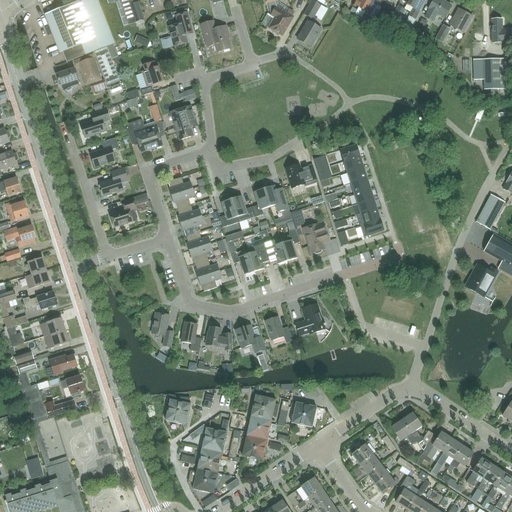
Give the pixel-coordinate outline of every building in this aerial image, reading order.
[(45,15),(60,53),(62,52),(66,63),(94,52),(107,86),(120,81),(107,47),(114,44),(96,0),(83,0),(74,4),(73,4),(45,15)] [(107,0),(109,3),(118,0),(120,0),(128,25),(135,23),(133,17),(130,5),(133,4),(131,0),(107,0)] [(293,17),(277,7),(275,2),(281,0),(280,0),(265,0),(266,4),(268,3),(272,16),(275,18),(269,28),(282,36),(293,17)] [(365,11),(372,1),(370,0),(356,0),(354,4),(359,7),(357,11),(363,14),(365,11)] [(407,0),(405,4),(413,8),(408,16),(416,20),(420,12),(418,11),(424,0),(407,0)] [(444,18),(450,6),(441,0),(433,0),(429,9),(425,17),(432,21),(437,14),(444,18)] [(323,12),(319,9),(321,5),(313,1),(305,14),(311,18),(309,21),(298,39),(311,47),(322,29),(314,24),(317,18),(319,19),(323,12)] [(133,4),(130,5),(133,17),(135,23),(144,20),(138,3),(133,4)] [(405,9),(398,6),(392,17),(399,20),(405,9)] [(463,33),(472,17),(465,13),(463,16),(457,12),(449,25),(463,33)] [(187,43),(183,28),(190,26),(187,13),(179,15),(182,24),(169,27),(171,38),(161,40),(163,49),(174,46),(174,47),(180,45),(181,47),(185,46),(186,44),(187,43)] [(429,22),(423,19),(420,25),(426,28),(429,22)] [(491,44),(511,43),(511,30),(503,30),(502,19),(491,19),(491,44)] [(216,29),(213,22),(201,25),(207,47),(215,45),(217,53),(231,49),(227,34),(228,33),(226,26),(216,29)] [(450,29),(443,25),(435,40),(442,43),(450,29)] [(150,41),(137,36),(134,42),(148,48),(150,41)] [(74,61),(77,69),(80,68),(86,86),(98,82),(102,81),(95,62),(96,62),(93,55),(74,61)] [(511,59),(504,59),(473,60),(473,80),(483,80),(484,90),(504,89),(511,89),(511,88),(511,59)] [(159,69),(157,62),(155,62),(143,66),(145,71),(142,72),(147,87),(139,89),(142,97),(153,93),(151,86),(163,82),(161,76),(162,76),(162,74),(159,74),(158,69),(159,69)] [(80,85),(78,80),(75,68),(57,74),(61,88),(62,90),(64,93),(66,91),(69,89),(72,88),(80,85)] [(139,97),(137,90),(126,93),(129,100),(139,97)] [(196,98),(193,90),(183,93),(186,102),(196,98)] [(138,107),(136,99),(128,101),(131,109),(138,107)] [(195,119),(191,106),(176,111),(179,119),(174,121),(180,140),(193,136),(189,121),(195,119)] [(103,123),(110,121),(106,109),(92,114),(94,121),(81,125),(85,138),(106,132),(103,123)] [(152,128),(146,130),(152,149),(163,145),(159,134),(166,132),(162,120),(150,124),(152,128)] [(152,149),(146,130),(141,132),(139,127),(128,131),(132,143),(138,141),(142,152),(152,149)] [(0,145),(9,142),(4,128),(0,129),(0,145)] [(112,150),(119,148),(116,139),(101,142),(104,150),(91,154),(95,168),(115,161),(112,150)] [(356,146),(340,151),(344,163),(360,158),(356,146)] [(13,155),(12,151),(0,155),(0,177),(1,177),(0,172),(0,169),(16,164),(15,161),(16,161),(17,159),(16,155),(14,154),(13,155)] [(136,163),(133,155),(127,157),(130,165),(136,163)] [(319,158),(314,160),(317,171),(322,169),(319,158)] [(360,158),(344,163),(347,173),(363,168),(360,158)] [(299,164),(286,169),(293,188),(305,184),(306,186),(312,184),(319,182),(313,164),(306,167),(300,169),(299,164)] [(127,168),(124,169),(111,173),(113,179),(100,184),(104,197),(123,191),(121,183),(127,181),(126,177),(129,176),(128,173),(127,168)] [(363,168),(347,173),(351,184),(367,178),(363,168)] [(322,169),(317,171),(321,182),(326,180),(322,169)] [(511,172),(502,189),(511,194),(511,193),(511,172)] [(169,189),(171,196),(193,189),(191,182),(184,184),(182,177),(169,181),(171,188),(169,189)] [(17,178),(0,183),(0,192),(6,191),(8,197),(21,193),(17,178)] [(367,178),(351,184),(354,194),(370,189),(367,178)] [(274,186),(264,189),(270,207),(276,205),(278,213),(282,211),(284,218),(275,221),(276,227),(293,221),(289,209),(285,197),(282,189),(276,191),(274,186)] [(195,196),(193,189),(171,196),(174,203),(175,202),(177,209),(191,205),(189,198),(195,196)] [(270,207),(264,189),(254,192),(259,205),(252,207),(255,217),(264,215),(262,209),(270,207)] [(370,189),(354,194),(357,204),(373,199),(370,189)] [(146,194),(121,202),(124,210),(109,214),(114,228),(136,221),(136,219),(137,218),(135,213),(134,212),(133,211),(129,212),(128,209),(149,202),(146,194)] [(119,202),(117,195),(109,197),(111,205),(119,202)] [(505,203),(491,195),(476,223),(490,230),(505,203)] [(242,196),(232,199),(239,222),(255,217),(252,207),(246,209),(242,196)] [(239,222),(232,199),(222,202),(225,214),(219,216),(223,228),(239,222)] [(373,199),(357,204),(360,215),(361,214),(377,209),(373,199)] [(11,222),(16,221),(29,217),(28,214),(29,212),(28,210),(26,209),(24,202),(18,204),(17,201),(5,205),(11,222)] [(193,212),(191,205),(177,209),(180,216),(178,216),(180,223),(202,216),(200,209),(193,212)] [(360,215),(357,216),(360,226),(380,220),(377,209),(361,214),(360,215)] [(306,224),(302,211),(292,214),(296,227),(306,224)] [(204,223),(202,216),(180,223),(183,230),(184,230),(186,237),(200,232),(197,226),(204,223)] [(380,220),(360,226),(364,238),(384,231),(380,220)] [(269,228),(267,221),(259,224),(261,231),(269,228)] [(313,226),(303,229),(305,235),(311,254),(325,249),(323,243),(330,241),(328,235),(326,229),(324,222),(313,226)] [(36,238),(32,226),(19,231),(18,228),(4,232),(7,242),(16,239),(19,248),(35,243),(34,239),(36,238)] [(287,241),(282,243),(288,261),(298,258),(293,245),(300,243),(295,229),(290,231),(289,233),(290,236),(287,236),(286,238),(287,241)] [(202,239),(200,232),(186,237),(188,243),(187,244),(189,251),(211,244),(209,237),(202,239)] [(511,267),(511,244),(494,235),(484,252),(511,267)] [(288,261),(282,243),(281,238),(273,241),(271,241),(270,239),(268,238),(263,240),(270,262),(276,260),(278,264),(288,261)] [(257,246),(247,250),(249,254),(255,272),(265,268),(264,264),(270,262),(263,240),(257,241),(256,244),(257,246)] [(213,251),(211,244),(189,251),(191,258),(193,257),(195,264),(208,260),(206,253),(213,251)] [(7,262),(20,257),(18,250),(5,254),(7,262)] [(255,272),(249,254),(244,255),(243,253),(241,252),(231,255),(234,264),(241,262),(245,275),(255,272)] [(26,276),(46,270),(43,258),(29,262),(30,264),(26,266),(28,271),(32,270),(33,274),(26,276)] [(210,266),(208,260),(195,264),(197,271),(196,271),(198,278),(220,271),(217,264),(210,266)] [(483,298),(498,273),(491,269),(489,273),(477,265),(473,272),(474,273),(466,287),(483,298)] [(50,283),(46,270),(26,276),(29,289),(36,287),(50,283)] [(222,278),(220,271),(198,278),(200,285),(202,285),(204,292),(217,287),(215,280),(222,278)] [(6,292),(0,294),(0,304),(9,302),(17,299),(14,290),(6,292)] [(57,305),(55,299),(53,292),(37,298),(30,300),(29,298),(22,300),(25,309),(39,305),(40,310),(57,305)] [(9,304),(0,306),(0,310),(2,318),(3,318),(9,316),(6,309),(10,308),(9,304)] [(306,321),(296,324),(299,336),(309,333),(310,334),(325,329),(317,304),(302,309),(306,321)] [(171,347),(173,332),(166,331),(169,316),(156,313),(152,333),(165,336),(163,346),(171,347)] [(13,316),(12,316),(3,319),(2,319),(5,330),(16,326),(17,326),(15,320),(13,316)] [(43,337),(50,335),(65,330),(61,317),(46,322),(40,324),(43,337)] [(288,327),(282,329),(278,317),(265,321),(272,341),(285,337),(287,343),(293,341),(288,327)] [(199,352),(201,338),(195,337),(198,325),(185,323),(181,341),(191,343),(190,350),(199,352)] [(251,325),(236,330),(242,348),(252,345),(255,353),(265,349),(261,337),(255,339),(251,325)] [(208,332),(206,345),(218,347),(218,346),(225,347),(225,350),(232,350),(232,334),(224,334),(224,335),(221,334),(221,329),(217,329),(216,327),(213,327),(212,328),(210,327),(209,332),(208,332)] [(69,343),(65,330),(50,335),(43,337),(47,350),(69,343)] [(9,338),(12,347),(24,344),(21,334),(9,338)] [(31,352),(14,358),(17,366),(34,360),(31,352)] [(63,356),(49,360),(54,377),(63,374),(63,371),(77,367),(74,355),(64,358),(63,356)] [(17,366),(19,375),(37,369),(34,360),(17,366)] [(231,366),(221,366),(222,374),(231,374),(231,366)] [(60,383),(61,384),(62,390),(69,388),(72,398),(79,396),(78,393),(86,390),(81,376),(67,381),(60,383)] [(21,390),(32,425),(48,420),(37,385),(22,390),(21,390)] [(170,402),(169,404),(172,405),(183,422),(186,423),(190,406),(188,405),(189,399),(174,398),(175,396),(168,395),(167,401),(170,402)] [(258,397),(258,401),(269,417),(272,418),(272,417),(276,418),(279,405),(275,404),(276,401),(258,397)] [(510,423),(511,422),(511,420),(511,398),(511,400),(511,401),(502,416),(508,420),(507,423),(510,423)] [(269,417),(258,401),(254,400),(251,417),(268,421),(269,417)] [(76,410),(73,401),(56,407),(58,415),(76,410)] [(183,422),(172,405),(169,404),(165,421),(182,425),(183,422)] [(299,405),(299,408),(309,425),(313,425),(316,408),(299,405)] [(309,425),(299,408),(295,407),(291,424),(308,428),(309,425)] [(412,413),(402,420),(416,442),(417,442),(418,444),(419,443),(423,450),(434,435),(428,431),(424,438),(421,436),(420,437),(415,431),(421,427),(412,413)] [(268,421),(251,417),(247,433),(250,434),(267,424),(268,421)] [(416,442),(402,420),(391,427),(400,441),(406,437),(411,445),(416,442)] [(267,424),(250,434),(250,438),(267,442),(271,425),(267,424)] [(219,453),(219,450),(209,434),(209,430),(206,429),(206,428),(204,425),(201,427),(205,432),(201,449),(219,453)] [(226,433),(209,430),(209,434),(219,450),(222,451),(226,433)] [(444,453),(452,440),(441,433),(436,441),(432,438),(422,454),(431,460),(438,450),(444,453)] [(382,439),(387,446),(391,443),(387,436),(382,439)] [(267,442),(250,438),(249,441),(260,458),(263,458),(267,442)] [(260,458),(249,441),(245,440),(242,457),(259,461),(260,458)] [(454,460),(463,446),(452,440),(444,453),(454,460)] [(391,453),(396,449),(391,443),(387,446),(391,453)] [(360,465),(373,455),(365,445),(352,455),(360,465)] [(473,453),(463,446),(454,460),(450,465),(451,465),(447,470),(451,473),(454,467),(456,469),(460,463),(465,467),(473,453)] [(218,457),(219,453),(201,449),(198,466),(201,467),(218,457)] [(367,475),(380,465),(373,455),(360,465),(367,475)] [(201,467),(200,470),(217,474),(221,458),(218,457),(201,467)] [(402,467),(405,461),(400,458),(397,463),(402,467)] [(484,479),(492,465),(482,458),(473,472),(466,483),(472,486),(479,476),(484,479)] [(410,472),(413,467),(405,461),(402,467),(410,472)] [(43,510),(57,506),(59,511),(85,511),(69,462),(46,469),(48,476),(49,477),(50,482),(50,484),(41,487),(40,485),(35,487),(36,489),(26,492),(26,490),(20,491),(21,494),(11,497),(11,494),(5,496),(6,499),(8,505),(9,507),(10,511),(37,511),(42,510),(42,511),(43,511),(43,510)] [(375,485),(388,475),(387,475),(390,473),(387,469),(385,471),(380,465),(367,475),(375,485)] [(494,485),(503,472),(492,465),(484,479),(473,495),(477,498),(481,492),(482,493),(489,482),(494,485)] [(200,470),(200,474),(211,490),(214,491),(218,492),(221,479),(217,478),(217,474),(200,470)] [(211,490),(200,474),(190,472),(188,483),(194,484),(193,490),(210,494),(211,490)] [(505,492),(511,480),(511,477),(503,472),(494,485),(494,486),(484,501),(488,504),(492,499),(499,489),(505,492)] [(451,478),(444,474),(441,480),(447,484),(451,478)] [(392,480),(388,475),(375,485),(382,495),(395,485),(399,482),(396,477),(392,480)] [(406,510),(415,496),(410,493),(414,488),(412,486),(415,481),(407,476),(402,485),(406,488),(405,490),(396,503),(406,510)] [(302,487),(308,498),(322,489),(315,478),(302,487)] [(511,496),(511,480),(505,492),(496,506),(501,509),(510,495),(511,496)] [(428,483),(425,481),(419,491),(422,493),(428,483)] [(465,488),(459,484),(456,490),(462,493),(465,488)] [(329,499),(322,489),(308,498),(315,508),(329,499)] [(297,505),(299,504),(295,498),(299,495),(296,491),(287,497),(294,507),(297,505)] [(212,495),(206,499),(210,504),(216,500),(212,495)] [(409,511),(419,511),(426,503),(415,496),(406,510),(409,511)] [(330,511),(335,509),(329,499),(315,508),(317,511),(330,511)] [(304,501),(299,504),(297,505),(300,509),(306,505),(304,501)] [(289,511),(282,502),(272,509),(273,511),(289,511)] [(434,511),(436,510),(426,503),(419,511),(434,511)]
